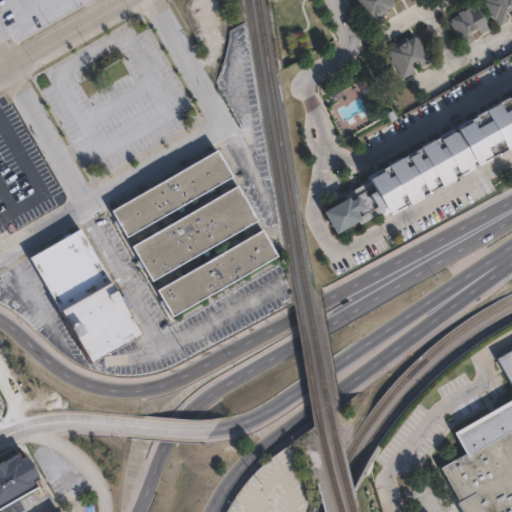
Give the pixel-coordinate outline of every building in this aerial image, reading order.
[(391,0),(394,5),(385,10),(386,13),(375,19),(374,17),(365,21),(353,0),(391,0)] [(511,0),(511,7),(511,6),(505,10),(510,18),(497,26),(483,1),(484,0),(511,0)] [(476,1),(490,27),(480,33),(475,24),(469,28),(475,37),(462,44),(447,19),(455,14),(453,10),(465,4),(467,7),(476,1)] [(418,35),(432,61),(422,67),(417,58),(411,62),(417,70),(404,78),(389,53),(397,48),(395,44),(407,38),(409,41),(418,35)] [(511,140),(387,211),(385,207),(337,235),(321,207),(368,180),(363,172),(511,87),(511,140)] [(229,174),(124,235),(109,208),(214,148),(229,174)] [(254,218),(149,279),(129,244),(234,183),(254,218)] [(275,253),(169,314),(154,288),(259,227),(275,253)] [(135,331),(89,359),(32,257),(79,229),(135,331)] [(511,346),(511,511),(460,511),(433,463),(463,447),(453,429),(511,396),(511,386),(495,356),(511,346)] [(0,511),(0,462),(16,453),(19,459),(24,456),(36,476),(30,479),(33,486),(15,496),(23,509),(17,511),(0,511)]
